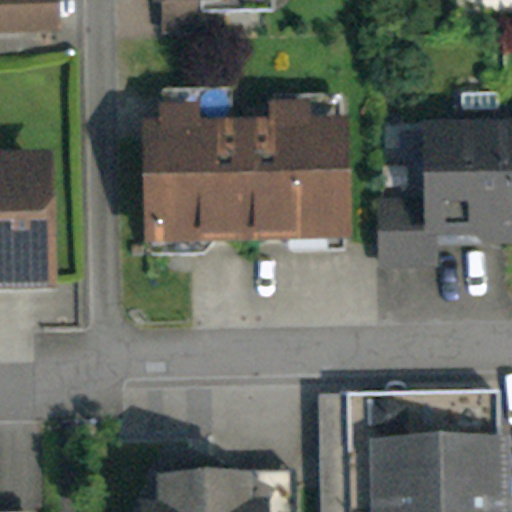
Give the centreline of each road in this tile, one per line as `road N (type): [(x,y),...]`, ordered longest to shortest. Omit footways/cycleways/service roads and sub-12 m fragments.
road 1 (residential): [(511,347),(167,353),(111,364)]
road 2 (residential): [(111,364),(95,0)]
